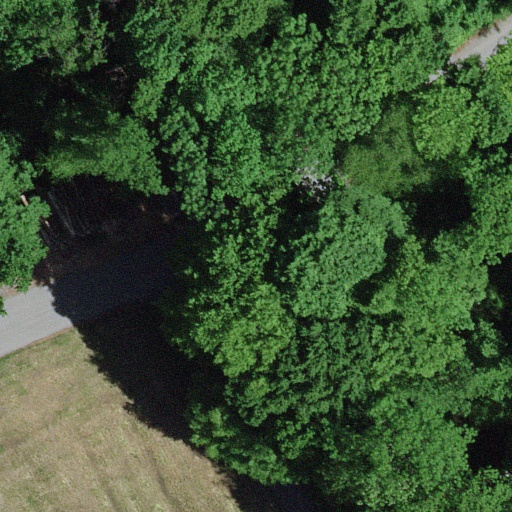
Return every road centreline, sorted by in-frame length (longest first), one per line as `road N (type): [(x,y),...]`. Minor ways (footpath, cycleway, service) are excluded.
road 1 (track): [(0,326),(322,185),(511,47)]
road 2 (track): [(163,254),(238,407),(304,511)]
